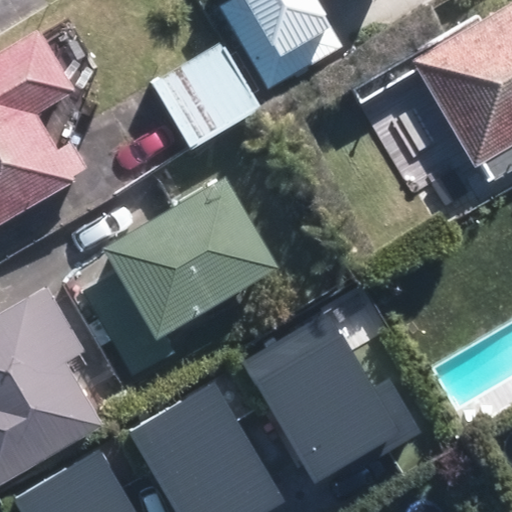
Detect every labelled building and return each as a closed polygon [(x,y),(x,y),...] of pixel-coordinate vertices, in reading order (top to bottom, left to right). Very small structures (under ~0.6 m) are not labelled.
[(268,90),(345,46),(319,0),(231,0),(220,7),(268,90)] [(511,2),(371,88),(427,180),(511,128),(511,2)] [(0,223),(74,181),(72,177),(87,168),(71,141),(58,149),(37,113),(76,90),(39,27),(0,49),(0,223)] [(261,108),(221,41),(152,82),(192,148),(261,108)] [(197,197),(71,266),(123,360),(249,291),(197,197)] [(0,317),(0,482),(74,437),(0,317)] [(349,342),(263,387),(327,508),(413,462),(349,342)] [(283,511),(226,404),(139,450),(172,511),(283,511)] [(138,511),(113,466),(27,511),(138,511)]
